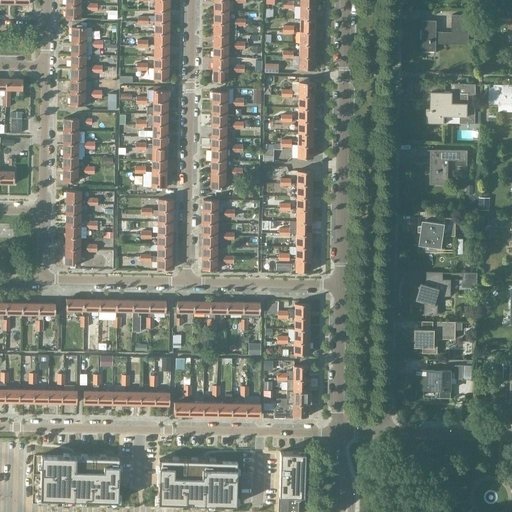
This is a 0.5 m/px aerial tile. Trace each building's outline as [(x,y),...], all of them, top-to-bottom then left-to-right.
[(169,10),(169,0),(154,0),(154,10),(169,10)] [(228,11),(228,0),(213,0),(213,11),(228,11)] [(80,18),(80,5),(65,5),(65,17),(80,18)] [(314,18),(315,6),(300,5),(299,18),(314,18)] [(169,22),(169,10),(154,10),(154,21),(169,22)] [(228,23),(228,11),(213,11),(213,23),(228,23)] [(468,25),(469,15),(452,14),(452,21),(452,32),(442,32),(440,31),(436,31),(436,20),(423,20),(422,42),(423,42),(422,53),(423,53),(423,50),(434,51),(434,53),(435,53),(435,43),(467,44),(468,25)] [(314,31),(314,18),(299,18),(299,30),(314,31)] [(169,33),(169,22),(154,21),(154,33),(169,33)] [(228,23),(213,23),(213,34),(235,35),(235,25),(234,25),(234,23),(228,23)] [(70,42),(85,42),(86,26),(81,26),(81,24),(75,24),(75,26),(71,26),(70,42)] [(314,43),(314,31),(299,30),(299,43),(314,43)] [(168,45),(169,33),(154,33),(153,44),(168,45)] [(213,34),(212,46),(227,46),(227,40),(235,40),(235,35),(213,34)] [(85,54),(85,42),(70,42),(70,54),(85,54)] [(314,56),(314,43),(299,43),(299,55),(314,56)] [(168,56),(168,45),(153,44),(153,56),(168,56)] [(234,46),(227,46),(212,46),(212,57),(227,58),(227,52),(234,52),(234,48),(234,46)] [(85,67),(85,54),(70,54),(70,67),(85,67)] [(313,68),(314,56),(299,55),(299,68),(313,68)] [(168,68),(168,56),(153,56),(153,68),(168,68)] [(227,58),(212,57),(212,69),(227,70),(227,58)] [(277,63),(264,63),(264,72),(277,72),(277,63)] [(85,80),(85,67),(70,67),(70,79),(85,80)] [(168,80),(168,68),(153,68),(153,79),(168,80)] [(227,81),(227,70),(212,69),(212,81),(227,81)] [(22,89),(22,79),(5,78),(5,89),(5,95),(9,95),(10,89),(22,89)] [(84,92),(85,80),(70,79),(69,92),(84,92)] [(298,94),(313,95),(313,82),(298,81),(298,94)] [(445,84),(426,83),(426,100),(430,100),(430,109),(426,109),(426,123),(444,123),(444,116),(467,116),(467,123),(475,123),(475,111),(467,111),(468,95),(473,95),(472,98),(475,99),(475,84),(451,84),(451,92),(445,91),(445,84)] [(511,84),(489,84),(489,100),(498,101),(498,110),(511,110),(511,84)] [(153,101),(167,102),(167,90),(153,89),(153,101)] [(226,103),(227,98),(227,91),(212,91),(211,103),(226,103)] [(84,105),(84,92),(69,92),(69,105),(84,105)] [(313,107),(313,95),(298,94),(298,107),(313,107)] [(153,113),(167,113),(167,102),(153,101),(153,109),(146,108),(146,113),(152,114),(153,113)] [(226,115),(226,103),(211,103),(211,114),(226,115)] [(313,120),(313,107),(298,107),(298,108),(298,120),(313,120)] [(167,125),(167,113),(153,113),(152,114),(152,124),(167,125)] [(226,126),(226,115),(211,114),(211,126),(226,126)] [(21,133),(21,119),(11,118),(10,133),(21,133)] [(63,131),(78,131),(78,118),(63,118),(63,131)] [(312,133),(313,120),(298,120),(297,132),(312,133)] [(167,136),(167,125),(152,124),(152,131),(148,131),(146,132),(145,137),(152,137),(152,136),(167,136)] [(226,126),(211,126),(211,137),(226,138),(232,139),(232,133),(226,133),(226,126)] [(78,144),(78,131),(63,131),(63,143),(78,144)] [(312,145),(312,133),(297,132),(297,145),(312,145)] [(167,136),(152,136),(152,137),(152,148),(166,148),(167,136)] [(226,138),(211,137),(211,149),(226,149),(226,138)] [(286,146),(286,139),(281,139),(281,143),(273,144),(263,144),(262,161),(272,161),(273,149),(280,149),(280,146),(286,146)] [(77,156),(78,144),(63,143),(62,156),(77,156)] [(312,157),(312,145),(297,145),(297,157),(312,157)] [(166,160),(166,148),(152,148),(152,154),(145,154),(145,159),(152,160),(152,159),(166,160)] [(225,161),(226,149),(211,149),(210,161),(225,161)] [(429,184),(447,185),(448,160),(457,160),(456,164),(467,165),(467,149),(430,149),(430,177),(429,177),(429,184)] [(77,169),(77,156),(62,156),(62,168),(77,169)] [(166,171),(166,160),(152,159),(152,160),(152,171),(166,171)] [(225,167),(225,161),(210,161),(210,172),(225,172),(231,173),(231,174),(236,175),(236,168),(225,167)] [(77,181),(77,169),(62,168),(62,181),(77,181)] [(0,183),(13,183),(13,171),(0,170),(0,183)] [(296,183),(311,183),(312,170),(297,170),(296,183)] [(166,186),(166,171),(152,171),(151,186),(156,186),(156,189),(161,189),(161,186),(166,186)] [(225,188),(225,172),(210,172),(210,188),(215,188),(215,190),(220,190),(220,188),(225,188)] [(311,196),(311,183),(296,183),(296,196),(311,196)] [(86,197),(81,197),(81,191),(66,190),(66,202),(81,202),(86,203),(86,205),(92,205),(92,198),(86,198),(86,197)] [(311,208),(311,196),(296,196),(296,201),(290,201),(290,203),(285,203),(284,210),(290,210),(290,208),(296,208),(311,208)] [(172,210),(172,198),(157,198),(157,210),(172,210)] [(217,211),(218,200),(203,199),(202,211),(217,211)] [(66,202),(65,214),(80,214),(86,215),(86,209),(80,209),(81,202),(66,202)] [(311,221),(311,208),(296,208),(296,221),(311,221)] [(172,222),(172,210),(157,210),(151,210),(151,215),(157,215),(157,222),(172,222)] [(217,216),(217,211),(202,211),(202,223),(217,223),(217,216)] [(65,214),(65,225),(80,226),(86,226),(86,228),(91,228),(91,221),(86,221),(86,220),(80,219),(80,214),(65,214)] [(455,254),(455,218),(414,217),(414,218),(425,218),(425,220),(422,220),(422,225),(420,225),(420,231),(418,231),(418,247),(424,246),(423,252),(433,252),(433,247),(438,247),(441,247),(443,235),(455,236),(454,254),(455,254)] [(270,221),(261,221),(261,229),(269,229),(270,221)] [(310,234),(311,221),(296,221),(295,226),(289,226),(289,228),(289,233),(295,233),(310,234)] [(172,234),(172,222),(157,222),(157,233),(172,234)] [(217,228),(217,223),(202,223),(202,234),(217,235),(217,228)] [(80,237),(80,226),(65,225),(65,237),(80,237)] [(171,245),(172,234),(157,233),(156,245),(171,245)] [(295,242),(295,246),(310,246),(310,234),(295,233),(295,242)] [(202,234),(202,246),(217,246),(217,235),(202,234)] [(80,249),(80,237),(65,237),(65,248),(80,249)] [(171,257),(171,245),(156,245),(150,245),(150,250),(156,250),(156,254),(156,256),(171,257)] [(217,251),(217,246),(202,246),(201,257),(216,258),(216,257),(216,255),(217,251)] [(310,259),(310,246),(295,246),(295,247),(295,258),(310,259)] [(79,264),(80,249),(65,248),(64,264),(69,264),(69,266),(74,267),(74,264),(79,264)] [(156,254),(150,254),(150,261),(156,261),(156,268),(171,269),(171,257),(156,256),(156,254)] [(201,269),(216,269),(216,262),(222,262),(223,257),(223,256),(216,255),(216,257),(216,258),(201,257),(201,269)] [(310,271),(310,259),(295,258),(295,271),(310,271)] [(475,274),(463,274),(463,284),(475,284),(475,274)] [(434,305),(437,296),(450,296),(450,279),(437,279),(437,286),(430,286),(420,282),(419,285),(417,285),(417,294),(415,300),(423,302),(423,315),(437,315),(437,306),(434,305)] [(82,310),(82,299),(66,299),(66,309),(82,310)] [(99,310),(99,299),(82,299),(82,310),(82,316),(80,316),(80,321),(87,321),(87,316),(87,310),(98,310),(99,310)] [(115,310),(115,299),(99,299),(99,310),(115,310)] [(115,299),(115,310),(120,311),(132,311),(132,300),(115,299)] [(148,311),(148,300),(132,300),(132,311),(131,331),(139,331),(140,315),(138,315),(138,311),(148,311)] [(153,317),(153,311),(165,311),(165,300),(148,300),(148,311),(147,317),(146,317),(146,323),(153,323),(153,317)] [(193,312),(193,301),(176,301),(176,311),(193,312)] [(209,312),(210,301),(193,301),(193,312),(208,312),(209,312)] [(226,312),(226,301),(210,301),(209,312),(208,312),(208,318),(207,318),(207,324),(214,324),(214,318),(214,312),(226,312)] [(242,312),(242,302),(226,301),(226,312),(241,312),(242,312)] [(277,315),(277,310),(277,301),(266,301),(266,315),(277,315)] [(21,313),(21,302),(5,302),(5,313),(21,313)] [(38,314),(38,303),(21,302),(21,313),(37,314),(38,314)] [(247,319),(247,313),(259,313),(259,302),(242,302),(242,312),(241,312),(241,319),(240,319),(240,324),(247,324),(247,319)] [(54,314),(55,303),(38,303),(38,314),(38,320),(42,320),(42,314),(54,314)] [(294,316),(309,316),(309,303),(294,303),(294,310),(287,310),(287,311),(288,311),(288,316),(294,317),(294,316)] [(309,328),(309,316),(294,316),(294,317),(294,328),(309,328)] [(455,339),(455,329),(462,330),(462,322),(455,322),(455,321),(437,321),(437,329),(415,329),(414,336),(412,340),(414,342),(414,347),(422,347),(422,353),(437,353),(437,338),(455,339)] [(308,341),(309,328),(294,328),(293,341),(308,341)] [(308,354),(308,341),(293,341),(293,353),(308,354)] [(260,354),(260,344),(248,344),(248,354),(260,354)] [(173,359),(172,371),(181,371),(182,359),(173,359)] [(511,399),(511,362),(503,362),(502,380),(510,380),(509,399),(511,399)] [(451,397),(450,397),(450,378),(462,378),(462,364),(454,364),(454,373),(450,373),(451,370),(426,369),(414,369),(414,376),(415,376),(415,388),(439,389),(439,397),(437,396),(437,397),(451,397)] [(293,378),(307,378),(308,365),(293,365),(293,370),(286,370),(286,373),(281,373),(281,380),(286,380),(286,378),(293,378)] [(307,391),(307,378),(293,378),(286,378),(286,380),(288,384),(288,390),(286,390),(286,391),(292,391),(292,390),(307,391)] [(83,390),(82,402),(97,403),(97,390),(98,384),(92,384),(92,390),(83,390)] [(19,389),(5,389),(5,401),(19,401),(19,389)] [(33,402),(33,389),(19,389),(19,401),(33,402)] [(47,402),(47,389),(33,389),(33,402),(47,402)] [(61,402),(62,390),(47,389),(47,402),(61,402)] [(76,402),(76,390),(62,390),(61,402),(76,402)] [(111,391),(97,390),(97,403),(111,403),(111,391)] [(190,395),(190,390),(183,390),(183,395),(181,395),(181,401),(173,401),(173,413),(188,414),(188,401),(188,395),(190,395)] [(307,403),(307,391),(292,390),(292,391),(286,391),(286,398),(286,403),(292,403),(307,403)] [(126,391),(121,391),(111,391),(111,403),(126,403),(126,391)] [(140,391),(126,391),(126,403),(140,404),(140,391)] [(154,404),(154,391),(140,391),(140,404),(154,404)] [(168,404),(168,392),(154,391),(154,404),(168,404)] [(230,402),(231,394),(224,394),(224,402),(216,402),(216,414),(230,414),(230,402)] [(206,401),(206,396),(203,396),(203,401),(202,401),(202,414),(216,414),(216,402),(206,401)] [(230,402),(230,414),(244,415),(244,402),(245,402),(245,396),(240,396),(240,402),(230,402)] [(281,405),(281,398),(276,398),(276,404),(274,404),(273,415),(307,416),(307,403),(292,403),(286,403),(286,405),(281,405)] [(202,414),(202,401),(188,401),(188,414),(202,414)] [(259,403),(245,402),(244,402),(244,415),(258,415),(259,403)] [(278,474),(277,511),(286,511),(287,498),(297,498),(298,495),(302,495),(304,452),(279,451),(278,474)] [(40,455),(39,498),(117,501),(118,482),(118,457),(40,455)] [(158,483),(157,502),(235,505),(236,461),(158,459),(158,483)] [(297,511),(297,498),(287,498),(286,511),(297,511)]
